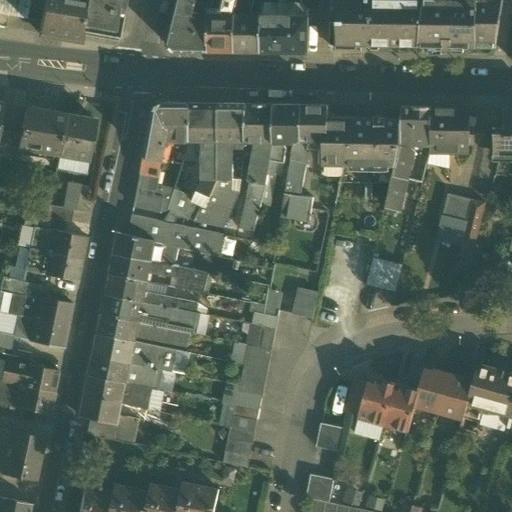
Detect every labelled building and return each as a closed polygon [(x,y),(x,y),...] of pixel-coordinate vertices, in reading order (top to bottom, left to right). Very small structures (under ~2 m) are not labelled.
[(11,0),(0,0),(0,12),(8,15),(11,0)] [(43,0),(38,33),(78,40),(80,29),(85,0),(43,0)] [(85,0),(80,29),(118,36),(124,0),(85,0)] [(177,0),(167,42),(174,51),(208,51),(209,13),(212,0),(177,0)] [(223,13),(209,13),(208,51),(234,52),(235,14),(238,0),(222,0),(221,5),(225,6),(223,13)] [(238,0),(235,14),(234,52),(260,52),(261,14),(246,14),(247,9),(252,10),(254,0),(238,0)] [(369,0),(336,0),(336,11),(329,10),(329,46),(331,46),(332,45),(336,45),(338,47),(352,48),(356,44),(361,44),(361,45),(368,45),(369,0)] [(423,0),(369,0),(368,45),(418,46),(420,33),(420,32),(423,0)] [(423,0),(420,32),(420,33),(418,46),(475,47),(475,42),(488,42),(490,36),(496,37),(501,0),(423,0)] [(291,16),(274,15),(274,9),(262,9),(261,14),(260,52),(307,53),(308,10),(291,9),(291,16)] [(190,103),(162,103),(154,110),(144,157),(160,160),(163,147),(168,148),(169,141),(189,141),(190,103)] [(218,104),(190,103),(189,141),(210,142),(217,142),(218,104)] [(246,104),(218,104),(217,142),(228,142),(245,142),(246,104)] [(274,104),(246,104),(245,142),(261,142),(273,142),(274,104)] [(301,105),(274,104),(273,142),(285,142),(294,142),(295,139),(301,139),(301,105)] [(329,105),(301,104),(301,105),(301,139),(295,139),(294,142),(281,217),(310,222),(314,198),(301,196),(310,141),(324,141),(328,142),(329,117),(329,105)] [(432,107),(401,106),(401,118),(401,144),(416,144),(431,144),(432,107)] [(470,107),(432,107),(431,144),(431,152),(450,152),(450,147),(470,147),(470,107)] [(511,107),(505,108),(505,127),(496,127),(496,156),(511,156),(511,107)] [(66,116),(25,108),(20,136),(18,148),(19,148),(58,155),(66,116)] [(375,118),(354,118),(344,165),(395,167),(401,144),(401,118),(386,118),(386,117),(376,115),(375,118)] [(95,121),(66,116),(58,155),(88,161),(95,121)] [(354,118),(329,117),(328,142),(324,141),(323,165),(344,165),(354,118)] [(9,134),(0,132),(0,157),(5,158),(9,134)] [(20,136),(9,134),(5,158),(17,160),(19,148),(18,148),(20,136)] [(217,142),(210,142),(201,151),(201,179),(202,179),(213,179),(213,178),(217,178),(217,142)] [(228,142),(217,142),(217,178),(213,178),(213,179),(232,180),(232,154),(229,149),(228,142)] [(260,149),(257,149),(255,150),(250,181),(266,184),(269,169),(270,159),(273,142),(261,142),(260,149)] [(285,142),(273,142),(270,159),(277,160),(285,162),(288,148),(285,142)] [(395,167),(393,175),(407,179),(416,144),(401,144),(395,167)] [(160,160),(144,157),(137,192),(153,196),(153,191),(155,191),(159,170),(158,170),(160,160)] [(277,160),(270,159),(269,169),(276,170),(277,160)] [(395,167),(344,165),(341,184),(390,185),(393,175),(395,167)] [(407,179),(393,175),(390,185),(385,207),(399,210),(407,179)] [(213,179),(202,179),(201,188),(209,191),(210,189),(213,189),(213,179)] [(232,180),(213,179),(213,189),(210,189),(209,191),(205,200),(226,205),(229,185),(231,185),(232,180)] [(250,181),(249,181),(247,195),(239,228),(255,231),(259,216),(264,196),(266,184),(250,181)] [(79,186),(67,183),(62,208),(72,211),(74,211),(79,186)] [(198,187),(185,218),(194,220),(205,200),(209,191),(201,188),(198,187)] [(153,196),(137,192),(134,207),(161,213),(163,198),(153,196)] [(473,199),(448,193),(437,237),(462,243),(467,223),(473,199)] [(467,223),(461,245),(474,249),(486,202),(473,199),(467,223)] [(226,205),(205,200),(194,220),(225,227),(233,206),(226,205)] [(62,208),(49,206),(47,217),(70,222),(72,211),(62,208)] [(47,217),(25,212),(22,225),(32,228),(32,227),(46,230),(49,218),(47,217)] [(190,227),(133,215),(129,236),(156,241),(185,248),(190,227)] [(46,230),(32,227),(32,228),(28,248),(47,252),(51,231),(46,230)] [(224,235),(195,229),(190,251),(219,257),(224,235)] [(86,238),(51,231),(47,252),(82,259),(86,238)] [(129,236),(119,233),(114,255),(151,262),(156,241),(129,236)] [(28,248),(23,270),(42,274),(47,252),(28,248)] [(82,259),(47,252),(42,274),(50,276),(78,281),(82,260),(82,259)] [(151,262),(114,255),(110,274),(147,282),(151,262)] [(396,264),(373,258),(366,284),(389,290),(396,264)] [(42,274),(23,270),(21,282),(47,287),(50,276),(42,274)] [(147,282),(110,274),(106,294),(143,303),(145,293),(147,282)] [(73,304),(45,298),(47,287),(21,282),(2,278),(0,286),(0,291),(8,293),(7,298),(9,299),(6,314),(18,316),(33,319),(68,326),(73,304)] [(311,314),(316,291),(298,287),(293,311),(311,314)] [(8,293),(0,291),(0,312),(6,314),(9,299),(7,298),(8,293)] [(282,293),(269,291),(265,314),(279,317),(282,293)] [(179,299),(145,293),(143,303),(177,309),(179,299)] [(143,303),(106,294),(102,315),(139,323),(140,316),(143,303)] [(198,303),(179,299),(177,309),(196,313),(198,303)] [(266,305),(252,302),(249,323),(252,323),(262,325),(266,305)] [(177,309),(143,303),(140,316),(169,321),(168,324),(193,329),(196,313),(177,309)] [(0,312),(0,332),(14,336),(18,316),(6,314),(0,312)] [(139,323),(102,315),(98,335),(134,343),(136,336),(139,323)] [(18,316),(14,336),(14,337),(19,338),(29,340),(33,319),(18,316)] [(68,326),(33,319),(29,340),(29,341),(64,348),(68,326)] [(191,333),(139,323),(136,336),(167,342),(167,340),(188,345),(191,333)] [(262,325),(252,323),(248,345),(272,350),(277,328),(262,325)] [(14,336),(0,332),(0,346),(17,350),(19,338),(14,337),(14,336)] [(134,343),(98,335),(93,355),(130,364),(134,343)] [(166,350),(134,343),(130,364),(162,370),(166,350)] [(272,350),(248,345),(246,357),(269,362),(272,350)] [(17,350),(0,346),(0,359),(5,361),(5,359),(29,364),(31,353),(17,350)] [(130,364),(93,355),(89,376),(126,384),(130,364)] [(269,362),(246,357),(244,369),(267,374),(269,362)] [(29,364),(5,359),(5,361),(1,380),(4,381),(20,385),(54,392),(59,370),(29,364)] [(494,367),(479,363),(473,382),(464,415),(479,419),(482,409),(511,417),(511,414),(511,372),(506,371),(506,370),(493,369),(494,367)] [(162,370),(130,364),(126,384),(152,389),(158,390),(162,370)] [(267,374),(244,369),(241,380),(265,385),(267,374)] [(435,371),(425,369),(419,390),(415,406),(439,413),(450,373),(436,369),(435,371)] [(450,373),(439,413),(463,420),(464,415),(473,382),(463,379),(464,377),(450,373)] [(126,384),(89,376),(85,396),(122,403),(126,384)] [(376,384),(368,382),(361,410),(358,418),(384,425),(394,389),(396,382),(378,377),(376,384)] [(368,382),(355,378),(347,406),(361,410),(368,382)] [(240,386),(239,392),(262,397),(265,385),(241,380),(240,386)] [(20,385),(4,381),(0,400),(0,403),(3,404),(15,407),(20,385)] [(240,386),(228,383),(224,404),(236,407),(236,404),(260,409),(262,397),(239,392),(240,386)] [(152,389),(126,384),(122,403),(122,404),(148,410),(152,389)] [(54,392),(20,385),(15,407),(50,414),(54,392)] [(400,391),(394,389),(384,425),(408,431),(415,406),(419,390),(402,385),(400,391)] [(122,403),(85,396),(80,417),(114,424),(117,425),(119,415),(122,404),(122,403)] [(260,409),(236,404),(236,407),(234,416),(257,421),(260,409)] [(140,420),(119,415),(117,425),(114,424),(111,440),(134,444),(140,420)] [(257,421),(234,416),(231,428),(255,432),(257,421)] [(344,428),(321,423),(316,447),(339,452),(344,428)] [(0,428),(0,450),(6,452),(10,431),(0,428)] [(231,428),(229,440),(252,445),(255,432),(231,428)] [(45,438),(10,431),(6,452),(40,459),(45,438)] [(229,440),(227,452),(250,456),(252,445),(229,440)] [(40,459),(6,452),(1,473),(1,474),(36,481),(40,459)] [(247,468),(250,456),(227,452),(225,463),(247,468)] [(334,479),(310,474),(306,498),(314,500),(325,502),(326,502),(329,503),(334,479)] [(182,491),(152,485),(150,493),(117,486),(115,493),(85,487),(79,511),(213,511),(218,490),(184,483),(182,491)] [(29,511),(31,505),(0,498),(0,511),(29,511)] [(323,511),(325,502),(314,500),(311,511),(323,511)] [(329,503),(326,502),(323,511),(335,511),(337,504),(329,503)] [(399,511),(421,511),(422,507),(402,503),(399,511)]
